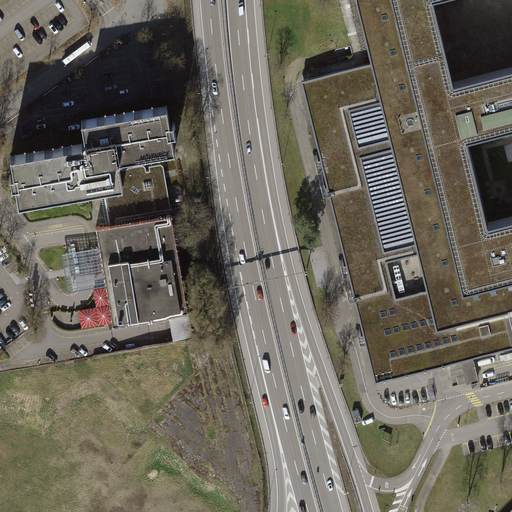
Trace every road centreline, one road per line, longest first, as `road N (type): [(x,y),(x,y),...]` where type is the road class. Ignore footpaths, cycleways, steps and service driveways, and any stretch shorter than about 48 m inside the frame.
road 1 (motorway): [(208,0),(227,154),(279,404)]
road 2 (motorway): [(334,511),(258,189)]
road 3 (motorway): [(360,476),(258,189)]
road 4 (motorway): [(258,189),(237,0)]
road 5 (residential): [(0,120),(145,7)]
road 6 (motorway): [(402,511),(421,463),(397,483),(360,476)]
